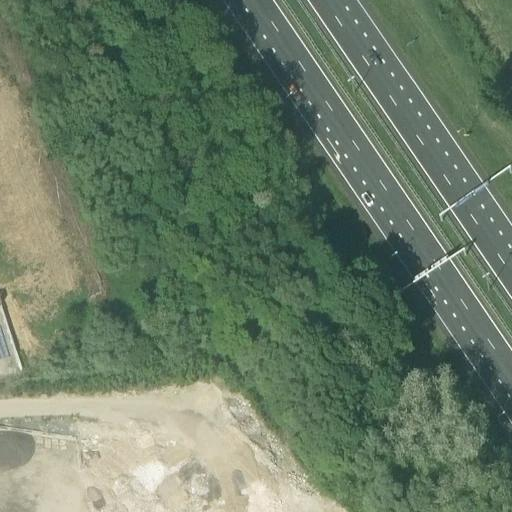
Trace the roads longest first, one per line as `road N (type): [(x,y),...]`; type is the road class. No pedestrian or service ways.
road 1 (trunk): [(255,0),(511,375)]
road 2 (trunk): [(511,270),(326,0)]
